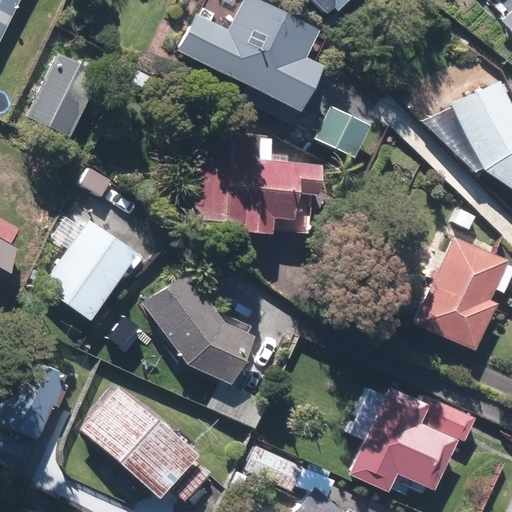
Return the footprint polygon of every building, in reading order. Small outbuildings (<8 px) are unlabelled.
[(0,0),(0,23),(11,0),(0,0)] [(191,13),(171,50),(286,112),(326,39),(252,0),(235,0),(220,29),(191,13)] [(338,0),(302,0),(320,18),(338,0)] [(511,22),(502,32),(511,42),(511,22)] [(96,76),(49,53),(17,118),(64,141),(96,76)] [(511,131),(489,81),(443,102),(477,172),(511,193),(511,131)] [(361,127),(324,107),(307,138),(344,158),(361,127)] [(261,137),(193,132),(186,219),(226,223),(225,229),(293,234),(296,195),(307,196),(309,164),(259,160),(261,137)] [(83,166),(72,185),(94,197),(105,178),(83,166)] [(130,255),(81,220),(33,288),(82,323),(130,255)] [(0,263),(12,242),(0,234),(0,263)] [(496,261),(443,237),(403,324),(464,351),(485,305),(477,301),(496,261)] [(211,323),(176,272),(133,301),(178,366),(220,386),(243,338),(211,323)] [(61,378),(17,357),(0,390),(0,427),(30,442),(61,378)] [(381,494),(389,475),(422,489),(445,439),(459,446),(471,417),(416,392),(412,401),(379,386),(339,475),(381,494)] [(172,511),(207,473),(107,387),(69,431),(163,511),(172,511)] [(18,444),(0,436),(0,467),(6,470),(18,444)] [(304,487),(310,492),(321,496),(327,479),(289,465),(246,449),(237,472),(284,490),(287,483),(302,489),(304,487)] [(304,487),(302,489),(281,511),(331,511),(310,492),(304,487)]
